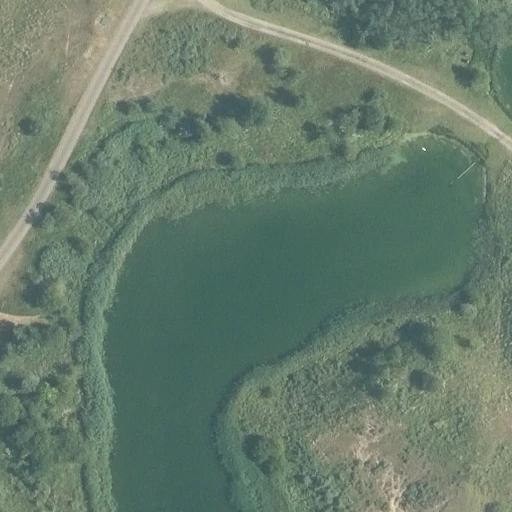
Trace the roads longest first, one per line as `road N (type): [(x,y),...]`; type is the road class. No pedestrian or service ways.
road 1 (track): [(511,147),(419,82),(292,25),(207,0)]
road 2 (track): [(0,254),(42,199),(153,0)]
